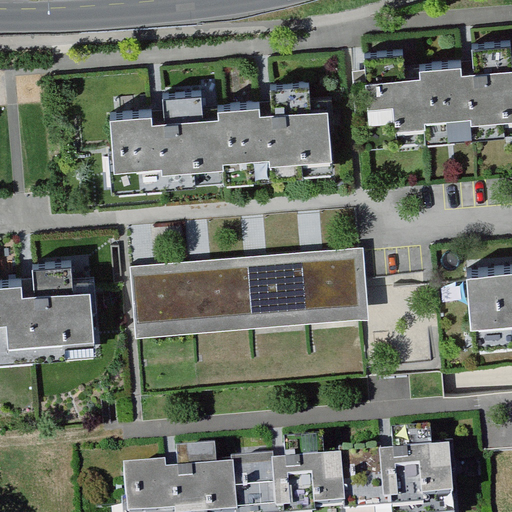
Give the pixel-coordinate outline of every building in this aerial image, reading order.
[(405,50),(366,53),(367,70),(356,71),(360,144),(511,131),(511,41),(475,44),(476,60),(406,65),(405,50)] [(163,109),(107,113),(112,188),(335,170),(329,97),(312,98),(310,82),(274,85),(275,101),(204,106),(203,91),(162,94),(163,109)] [(366,248),(131,268),(137,339),(372,320),(366,248)] [(511,267),(470,271),(475,347),(511,344),(511,267)] [(0,369),(104,361),(98,282),(79,284),(78,268),(39,271),(40,287),(0,289),(0,369)] [(181,468),(126,473),(128,511),(461,511),(457,446),(438,448),(437,434),(397,436),(398,451),(330,456),(328,442),(288,445),(290,460),(220,465),(219,451),(179,454),(181,468)]
